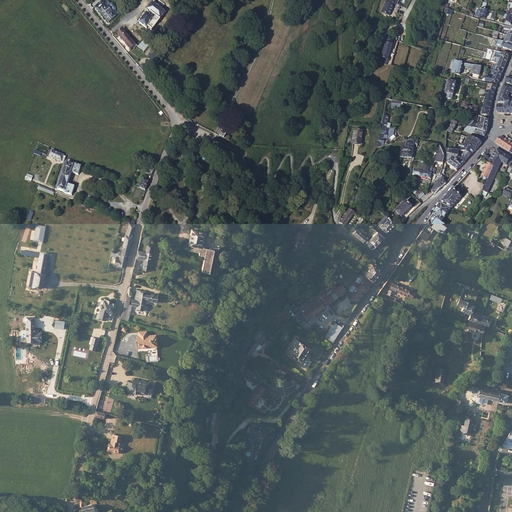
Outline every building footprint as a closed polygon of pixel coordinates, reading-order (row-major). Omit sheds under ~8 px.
[(387,2),(381,12),(387,15),(385,18),(388,19),(390,15),(394,6),(393,6),(396,0),(391,0),(389,4),(387,2)] [(109,1),(105,4),(108,8),(109,7),(114,14),(117,17),(118,16),(116,13),(117,11),(109,1)] [(108,8),(105,4),(103,3),(102,5),(100,4),(98,6),(98,8),(97,8),(97,10),(98,11),(100,10),(110,24),(115,20),(117,18),(117,17),(114,14),(109,7),(108,8)] [(483,9),(480,18),(486,19),(488,11),(483,9)] [(147,14),(140,24),(152,32),(159,22),(147,14)] [(164,26),(171,16),(167,14),(160,23),(164,26)] [(137,47),(124,30),(119,35),(131,51),(137,47)] [(387,39),(380,64),(387,66),(394,40),(387,39)] [(511,53),(511,46),(505,44),(500,43),(498,46),(511,53)] [(149,59),(152,62),(158,55),(154,52),(149,59)] [(508,60),(510,55),(503,53),(498,52),(497,56),(508,60)] [(506,66),(508,60),(497,56),(496,58),(495,63),(498,63),(500,64),(506,66)] [(458,63),(455,75),(460,76),(463,67),(464,64),(458,63)] [(503,74),(506,67),(500,65),(499,66),(498,66),(496,72),(503,74)] [(475,67),(474,70),(472,75),(480,77),(483,69),(475,67)] [(496,72),(493,71),(490,70),(489,72),(496,74),(494,80),(487,78),(486,82),(498,86),(503,74),(496,72)] [(452,83),(445,81),(443,90),(446,91),(445,96),(450,97),(453,98),(454,97),(455,97),(456,90),(455,90),(456,84),(452,83)] [(487,91),(488,91),(495,93),(498,88),(489,85),(487,91)] [(506,86),(504,85),(502,90),(498,103),(501,103),(504,103),(509,103),(509,99),(507,99),(510,92),(511,93),(511,91),(511,89),(511,88),(506,86)] [(488,91),(485,103),(482,102),(481,105),(491,108),(495,93),(488,91)] [(401,102),(392,100),(390,107),(399,109),(401,102)] [(491,108),(481,105),(481,108),(484,109),(482,116),(490,119),(492,108),(491,108)] [(475,115),(478,108),(473,106),(472,108),(468,107),(467,111),(468,112),(469,113),(475,115)] [(389,116),(384,115),(382,127),(389,128),(390,124),(387,123),(389,116)] [(487,131),(489,121),(482,119),(481,125),(479,124),(478,125),(476,125),(480,116),(477,115),(474,122),(474,124),(471,128),(475,130),(487,133),(487,131)] [(466,119),(463,125),(465,126),(469,127),(471,128),(474,124),(474,122),(466,119)] [(458,123),(454,121),(453,121),(448,131),(452,132),(457,123),(458,123)] [(389,128),(382,127),(378,147),(378,148),(383,146),(385,138),(387,139),(388,138),(390,138),(393,135),(395,129),(389,129),(389,128)] [(482,143),(487,133),(475,130),(471,128),(469,127),(467,133),(475,136),(473,139),(482,143)] [(222,131),(219,136),(228,141),(231,137),(229,136),(230,135),(228,134),(222,131)] [(355,148),(360,149),(362,147),(365,132),(355,131),(353,144),(355,148)] [(511,141),(505,137),(502,139),(501,138),(496,143),(510,152),(511,150),(511,144),(510,144),(511,141)] [(475,152),(481,144),(468,138),(464,146),(475,152)] [(407,140),(402,142),(400,157),(412,159),(414,145),(418,145),(419,140),(414,139),(412,139),(410,140),(410,142),(407,141),(407,140)] [(438,163),(443,164),(445,156),(442,146),(440,145),(435,162),(438,163)] [(464,146),(463,146),(462,150),(457,148),(457,151),(459,151),(464,153),(464,152),(471,156),(475,152),(464,146)] [(458,157),(459,151),(457,151),(453,149),(451,155),(458,158),(458,157)] [(490,159),(488,164),(493,168),(498,160),(502,153),(496,150),(490,159)] [(64,163),(66,158),(60,156),(61,155),(52,151),(49,156),(49,157),(54,159),(53,161),(55,161),(55,160),(64,164),(64,163)] [(466,162),(471,156),(464,152),(464,153),(459,151),(458,157),(460,157),(459,159),(466,162)] [(508,157),(502,153),(498,160),(501,162),(504,164),(508,157)] [(461,167),(466,162),(459,159),(458,158),(455,161),(456,162),(456,163),(461,167)] [(450,160),(446,159),(449,161),(448,165),(457,172),(461,167),(456,163),(455,162),(450,160)] [(482,191),(487,193),(500,165),(501,162),(498,160),(493,168),(487,180),(482,191)] [(73,166),(64,163),(64,164),(55,189),(64,192),(64,193),(71,196),(74,187),(67,185),(71,173),(78,175),(81,167),(73,164),(73,166)] [(493,168),(488,164),(482,176),(487,180),(493,168)] [(430,179),(432,174),(431,174),(413,169),(413,174),(420,176),(420,177),(430,179)] [(33,177),(27,174),(25,180),(31,182),(33,177)] [(434,193),(446,183),(443,178),(442,175),(441,175),(438,178),(440,180),(436,183),(435,183),(435,184),(429,189),(434,193)] [(145,191),(150,180),(148,180),(147,182),(144,181),(143,180),(139,189),(145,191)] [(40,190),(54,196),(55,193),(52,191),(39,186),(38,189),(40,190)] [(511,199),(511,196),(511,191),(508,189),(508,188),(507,188),(503,195),(511,199)] [(463,198),(453,191),(443,204),(448,207),(446,210),(452,213),(463,198)] [(408,217),(412,214),(409,211),(413,208),(407,201),(405,203),(401,207),(400,206),(396,209),(397,210),(396,211),(396,212),(402,218),(406,215),(408,217)] [(344,220),(340,219),(339,221),(339,222),(340,223),(345,227),(355,213),(350,210),(344,218),(344,220)] [(445,220),(452,222),(456,216),(452,213),(446,210),(441,217),(445,220)] [(364,220),(361,217),(353,227),(355,228),(359,224),(360,225),(364,220)] [(388,218),(387,217),(378,225),(379,226),(388,218)] [(388,218),(379,226),(380,227),(385,231),(386,232),(394,224),(388,218)] [(439,223),(432,219),(428,224),(435,229),(439,223)] [(126,255),(134,225),(129,223),(124,235),(120,254),(126,255)] [(385,231),(380,227),(377,231),(370,238),(365,244),(370,248),(373,244),(375,246),(384,237),(382,235),(385,231)] [(370,238),(377,231),(373,227),(367,235),(370,238)] [(212,249),(201,247),(204,232),(191,229),(190,236),(188,235),(187,239),(189,239),(187,250),(199,252),(199,255),(203,256),(201,271),(208,273),(212,249)] [(353,234),(362,241),(366,237),(356,229),(353,234)] [(293,230),(289,250),(300,252),(302,241),(306,241),(307,234),(303,233),(303,232),(293,230)] [(507,247),(510,241),(505,238),(502,244),(507,247)] [(147,255),(137,252),(132,275),(137,276),(140,262),(145,263),(143,272),(150,273),(152,264),(150,264),(154,248),(148,247),(147,255)] [(21,249),(21,253),(34,256),(29,286),(30,286),(37,287),(41,288),(47,255),(40,253),(41,251),(37,250),(37,253),(21,249)] [(126,255),(120,254),(119,261),(115,261),(114,265),(124,267),(126,255)] [(377,274),(382,268),(376,261),(375,262),(374,261),(364,276),(372,281),(377,274)] [(402,272),(400,278),(420,287),(422,288),(424,287),(425,284),(425,283),(422,281),(405,274),(403,273),(402,272)] [(366,290),(372,281),(364,276),(360,273),(359,275),(348,290),(353,293),(352,294),(351,295),(349,298),(352,300),(358,303),(366,290)] [(329,304),(346,292),(342,285),(337,288),(336,286),(331,289),(332,290),(333,292),(327,296),(326,294),(324,290),(320,292),(329,304)] [(146,293),(137,292),(135,301),(133,301),(132,307),(137,308),(136,311),(143,313),(145,301),(150,302),(149,303),(156,304),(157,297),(151,296),(151,297),(146,296),(146,293)] [(325,307),(329,304),(326,301),(320,292),(316,295),(325,307)] [(121,319),(128,321),(131,306),(128,306),(131,295),(127,294),(121,319)] [(325,307),(316,295),(313,297),(299,307),(298,308),(291,314),(295,319),(297,322),(302,319),(306,316),(309,319),(311,318),(313,322),(317,319),(318,318),(316,314),(325,307)] [(112,317),(113,316),(116,304),(115,304),(109,302),(105,301),(105,300),(104,299),(103,300),(102,305),(101,308),(99,314),(97,313),(96,318),(105,321),(106,315),(112,317)] [(463,306),(462,310),(470,314),(470,313),(474,305),(469,303),(469,302),(468,302),(460,299),(457,304),(462,306),(463,306)] [(470,314),(468,319),(474,321),(476,316),(477,315),(470,313),(470,314)] [(476,316),(474,321),(488,325),(489,321),(479,317),(476,316)] [(467,328),(482,333),(484,326),(483,326),(479,325),(474,323),(469,321),(467,328)] [(335,339),(343,326),(341,325),(339,327),(336,324),(331,332),(330,331),(325,339),(332,343),(335,339)] [(243,353),(248,357),(265,334),(262,332),(260,331),(243,353)] [(139,340),(137,341),(138,347),(156,346),(155,335),(146,336),(146,332),(138,332),(139,337),(139,340)] [(294,349),(291,354),(300,361),(309,348),(296,339),(293,344),(295,345),(293,348),(294,349)] [(433,383),(444,385),(446,366),(437,365),(435,379),(434,379),(433,383)] [(135,382),(132,382),(127,381),(127,382),(128,382),(128,384),(127,384),(126,385),(127,385),(127,386),(126,386),(126,387),(130,388),(130,390),(142,393),(143,391),(146,392),(147,386),(144,385),(145,381),(145,380),(142,379),(142,381),(135,379),(135,382)] [(253,381),(250,384),(247,388),(253,393),(247,401),(254,406),(264,393),(266,391),(253,381)] [(504,402),(506,395),(472,387),(470,394),(476,395),(474,402),(475,402),(476,398),(481,399),(482,397),(487,398),(504,402)] [(463,401),(456,400),(454,411),(456,412),(460,413),(463,401)] [(213,431),(217,412),(212,411),(210,419),(208,430),(213,431)] [(461,433),(466,434),(468,435),(472,417),(465,415),(463,425),(461,424),(460,431),(462,432),(461,433)] [(263,430),(255,426),(249,438),(263,445),(266,438),(260,435),(263,430)] [(511,441),(511,431),(502,446),(511,447),(511,441)] [(112,438),(111,439),(110,444),(108,444),(106,450),(107,451),(116,453),(116,452),(117,453),(119,446),(118,446),(120,436),(114,435),(113,438),(112,438)]
